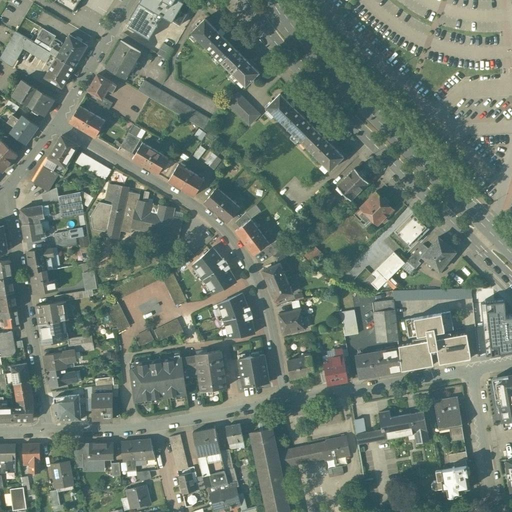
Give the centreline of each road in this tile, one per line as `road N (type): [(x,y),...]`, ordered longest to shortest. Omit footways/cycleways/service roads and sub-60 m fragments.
road 1 (residential): [(285,402),(264,293),(230,234),(177,192),(55,123)]
road 2 (secondary): [(247,0),(289,60),(511,281)]
road 3 (secondary): [(511,250),(304,46),(271,0)]
road 4 (residential): [(5,189),(45,432)]
road 5 (residential): [(285,402),(472,369)]
road 6 (residential): [(472,369),(495,511)]
road 7 (residential): [(55,123),(127,0)]
road 8 (residential): [(157,427),(285,402)]
